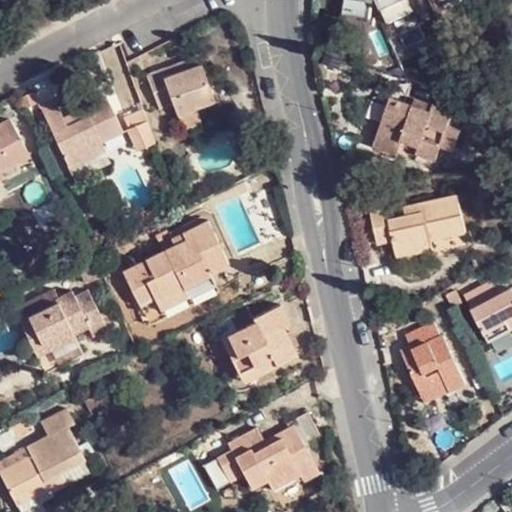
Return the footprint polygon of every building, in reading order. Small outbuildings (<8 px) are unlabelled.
[(418,25),(407,0),(346,0),(346,15),(361,15),(381,7),(392,35),(418,25)] [(175,58),(159,64),(162,72),(177,67),(175,58)] [(162,72),(159,64),(140,71),(146,85),(151,101),(154,105),(158,105),(169,102),(171,113),(186,107),(210,99),(196,60),(177,67),(162,72)] [(66,126),(58,112),(51,95),(33,104),(64,167),(101,150),(97,143),(119,132),(97,93),(77,103),(84,117),(66,126)] [(385,93),(369,135),(394,144),(396,140),(410,145),(410,148),(430,156),(436,141),(449,146),(458,124),(442,118),(448,105),(428,98),(425,107),(385,93)] [(77,103),(58,112),(66,126),(84,117),(77,103)] [(186,107),(171,113),(174,124),(191,118),(186,107)] [(0,120),(0,165),(28,149),(10,115),(0,120)] [(134,151),(157,140),(150,120),(125,118),(125,129),(124,129),(134,151)] [(394,144),(369,135),(365,145),(390,155),(394,144)] [(394,144),(390,155),(404,160),(410,148),(410,145),(396,140),(394,144)] [(378,197),(361,201),(370,239),(383,238),(388,255),(430,245),(427,235),(459,227),(450,188),(397,201),(399,208),(382,212),(378,197)] [(189,240),(126,273),(154,328),(220,293),(210,272),(229,262),(209,222),(185,234),(189,240)] [(470,294),(495,337),(511,325),(511,319),(511,318),(511,317),(511,286),(508,289),(500,275),(470,294)] [(66,338),(77,333),(73,324),(89,319),(94,331),(110,323),(89,283),(72,291),(69,284),(54,291),(55,296),(51,298),(45,286),(16,301),(23,313),(32,332),(41,328),(46,337),(62,328),(66,338)] [(233,323),(224,327),(234,350),(241,346),(248,360),(261,354),(267,364),(293,352),(278,324),(286,321),(275,300),(246,314),(243,306),(228,313),(233,323)] [(392,346),(414,392),(433,383),(439,393),(468,378),(442,329),(438,329),(430,315),(402,331),(407,339),(392,346)] [(73,324),(77,333),(79,338),(94,331),(89,319),(73,324)] [(511,325),(495,337),(500,346),(511,340),(511,325)] [(234,350),(224,327),(214,332),(237,378),(267,364),(261,354),(248,360),(241,346),(234,350)] [(41,328),(32,332),(41,349),(66,338),(62,328),(46,337),(41,328)] [(433,383),(414,392),(420,402),(439,393),(433,383)] [(27,459),(0,472),(0,474),(17,505),(47,490),(44,482),(86,461),(71,434),(74,430),(65,413),(36,428),(44,441),(22,450),(27,459)] [(292,461),(307,457),(297,426),(281,431),(286,440),(271,445),(264,424),(235,433),(237,438),(221,443),(228,466),(243,460),(248,477),(260,473),(264,484),(296,472),(292,461)] [(0,460),(0,472),(27,459),(22,450),(0,460)] [(313,475),(307,457),(292,461),(296,472),(298,480),(313,475)]
